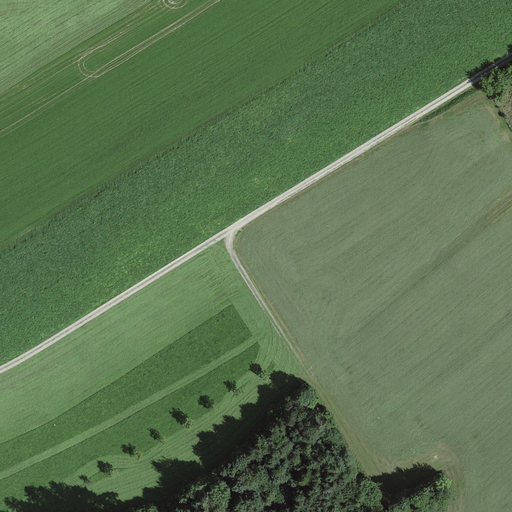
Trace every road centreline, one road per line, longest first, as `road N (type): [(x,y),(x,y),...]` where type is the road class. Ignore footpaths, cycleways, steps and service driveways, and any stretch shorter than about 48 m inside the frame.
road 1 (track): [(511,58),(0,370)]
road 2 (track): [(226,232),(300,359)]
